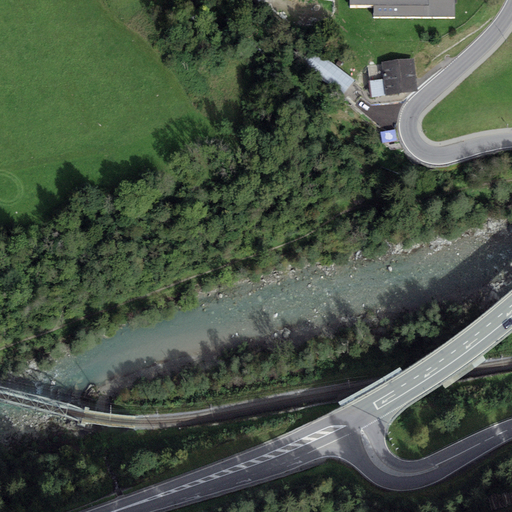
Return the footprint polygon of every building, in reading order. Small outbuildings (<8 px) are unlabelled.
[(455,0),(350,0),(350,4),(373,4),(373,17),(455,17),(455,0)] [(343,95),(354,80),(314,50),(303,65),(343,95)] [(418,91),(414,59),(381,63),(383,79),(385,95),(418,91)] [(371,97),(385,95),(383,79),(369,81),(371,97)] [(383,136),(384,146),(396,144),(395,134),(383,136)]
